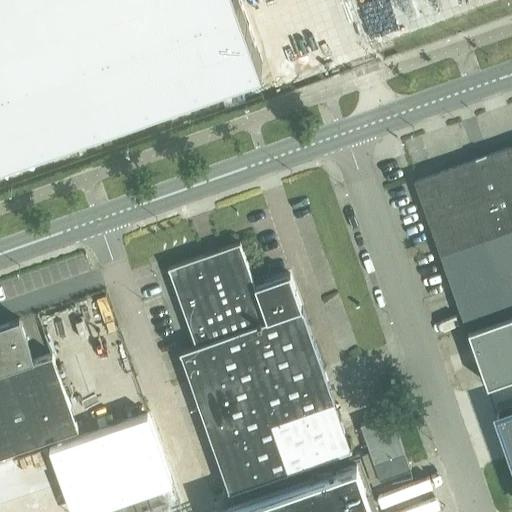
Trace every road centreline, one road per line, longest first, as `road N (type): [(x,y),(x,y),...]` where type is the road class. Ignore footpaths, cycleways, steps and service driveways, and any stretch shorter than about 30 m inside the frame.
road 1 (unclassified): [(479,511),(345,133)]
road 2 (unclassified): [(199,503),(92,220)]
road 3 (unknown): [(285,153),(365,361),(374,367),(422,351)]
road 4 (unclassified): [(92,220),(345,133)]
road 5 (unclassified): [(345,133),(511,73)]
